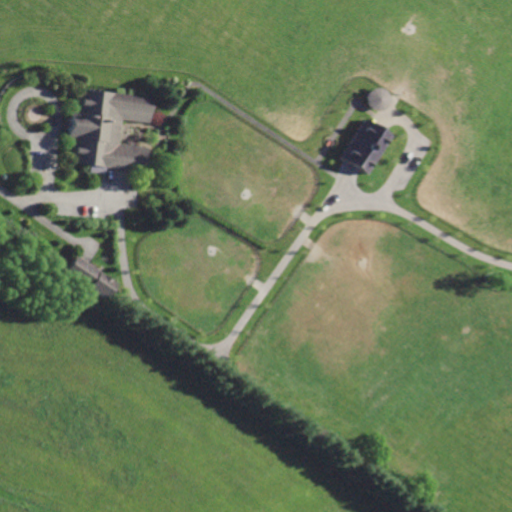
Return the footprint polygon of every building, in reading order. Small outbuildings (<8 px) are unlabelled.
[(359,95),(371,113),(386,103),(375,85),(359,95)] [(144,120),(144,122),(116,119),(114,144),(143,147),(143,149),(143,153),(141,163),(141,166),(140,172),(130,171),(102,168),(101,174),(100,173),(85,172),(86,164),(70,163),(72,138),(66,137),(68,124),(68,120),(69,113),(71,113),(74,89),(110,93),(147,97),(144,120)] [(362,174),(386,134),(359,118),(335,158),(362,174)] [(87,263),(96,269),(100,271),(113,281),(102,297),(82,283),(62,269),(73,253),(76,255),(87,263)] [(449,320),(443,315),(448,309),(454,313),(449,320)]
